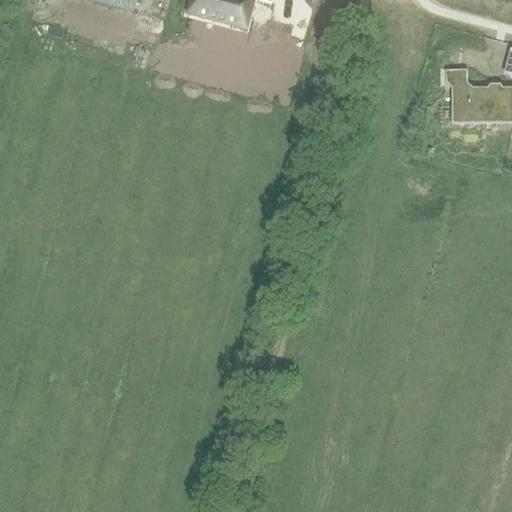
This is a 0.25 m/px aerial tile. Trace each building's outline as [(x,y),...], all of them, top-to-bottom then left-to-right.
[(193,0),(189,14),(244,29),(252,0),(272,6),(272,4),(255,0),(193,0)] [(305,0),(302,12),(317,16),(321,0),(305,0)] [(134,48),(157,51),(161,19),(138,16),(134,48)] [(124,57),(129,37),(101,29),(100,33),(84,29),(80,45),(124,57)] [(511,77),(511,52),(509,52),(503,75),(511,77)] [(447,73),(447,85),(467,85),(467,73),(447,73)] [(451,91),(450,120),(511,120),(511,108),(511,91),(486,92),(473,92),(451,91)]
